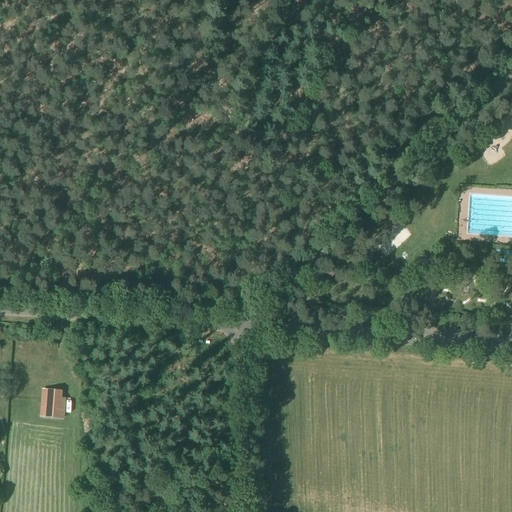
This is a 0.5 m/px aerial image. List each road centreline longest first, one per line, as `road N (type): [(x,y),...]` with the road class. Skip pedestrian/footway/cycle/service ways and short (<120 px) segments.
road 1 (unclassified): [(240,329),(511,71)]
road 2 (unclassified): [(240,329),(511,347)]
road 3 (unclassified): [(240,329),(0,311)]
road 4 (unclassified): [(247,511),(240,329)]
